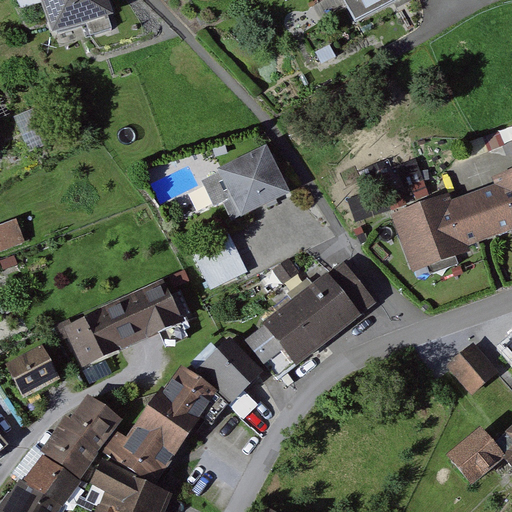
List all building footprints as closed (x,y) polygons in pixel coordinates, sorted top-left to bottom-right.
[(39,0),(49,32),(112,14),(107,0),(39,0)] [(335,0),(348,25),(395,0),(335,0)] [(205,177),(228,223),(282,196),(259,150),(205,177)] [(468,199),(484,243),(507,235),(509,241),(511,240),(511,176),(491,183),(494,190),(468,199)] [(484,243),(468,199),(443,208),(441,201),(387,219),(407,277),(460,259),(457,252),(484,243)] [(15,222),(0,228),(0,251),(23,243),(15,222)] [(194,255),(210,295),(246,280),(230,240),(194,255)] [(338,266),(239,345),(260,372),(277,359),(289,374),(372,309),(338,266)] [(65,330),(84,371),(179,327),(160,286),(65,330)] [(195,372),(229,406),(254,381),(220,347),(195,372)] [(2,369),(18,401),(54,383),(38,351),(2,369)] [(451,373),(473,398),(489,383),(467,358),(451,373)] [(109,458),(153,488),(205,413),(195,406),(206,391),(172,367),(109,458)] [(0,507),(0,511),(62,511),(75,493),(92,467),(120,425),(83,402),(0,507)] [(495,459),(511,477),(511,426),(487,449),(495,459)] [(495,459),(487,449),(472,433),(438,462),(461,488),(495,459)] [(75,493),(103,511),(159,511),(163,501),(116,483),(92,467),(75,493)]
